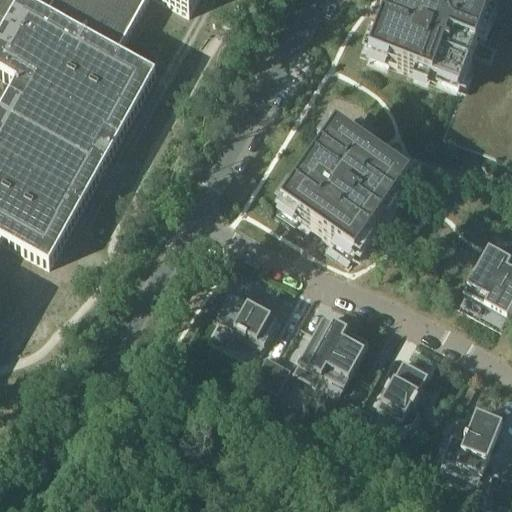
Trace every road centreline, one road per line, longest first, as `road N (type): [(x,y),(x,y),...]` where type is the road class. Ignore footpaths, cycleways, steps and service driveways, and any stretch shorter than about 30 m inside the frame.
road 1 (residential): [(196,218),(288,271),(455,344),(511,380)]
road 2 (residential): [(28,511),(196,218)]
road 3 (residential): [(196,218),(322,0)]
